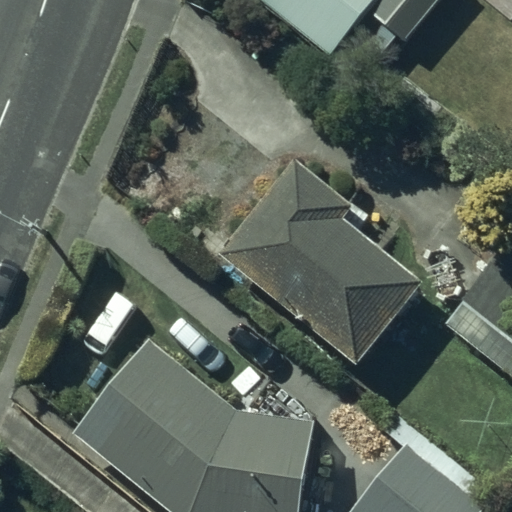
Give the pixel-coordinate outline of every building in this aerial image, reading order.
[(252,0),(328,62),(378,0),(252,0)] [(356,374),(423,295),(341,227),(353,214),(298,168),(287,182),(220,262),(356,374)] [(511,251),(449,327),(511,378),(511,251)] [(72,441),(159,511),(307,511),(319,435),(235,422),(146,350),(72,441)] [(484,511),(401,452),(358,511),(484,511)]
